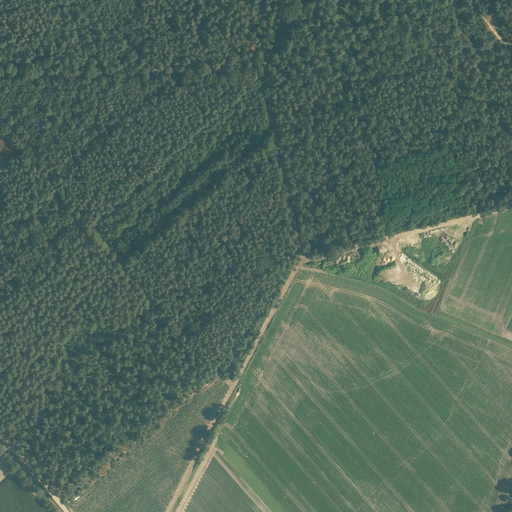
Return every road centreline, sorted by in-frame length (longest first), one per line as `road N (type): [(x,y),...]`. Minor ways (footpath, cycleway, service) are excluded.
road 1 (track): [(171,511),(301,263),(511,207)]
road 2 (track): [(305,0),(270,54),(265,82),(306,260)]
road 3 (track): [(265,82),(249,69),(0,72)]
